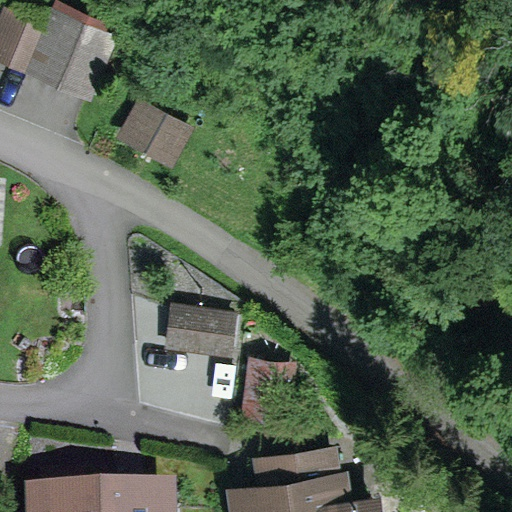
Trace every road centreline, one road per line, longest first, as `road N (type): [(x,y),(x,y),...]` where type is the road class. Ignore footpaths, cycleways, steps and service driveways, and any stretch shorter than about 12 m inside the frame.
road 1 (residential): [(108,191),(252,268),(511,484)]
road 2 (residential): [(0,397),(59,398),(87,384),(104,361),(108,191)]
